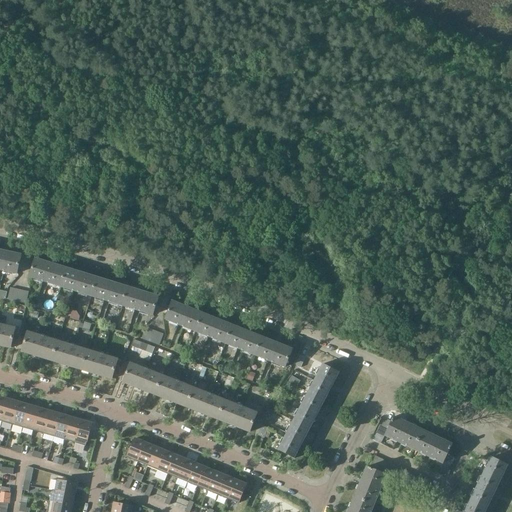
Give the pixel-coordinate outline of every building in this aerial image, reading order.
[(0,270),(17,274),(21,256),(0,251),(0,270)] [(30,277),(61,287),(67,269),(36,259),(30,277)] [(97,278),(84,274),(67,269),(61,287),(91,296),(97,278)] [(91,296),(122,306),(128,288),(97,278),(91,296)] [(14,301),(17,289),(11,288),(8,300),(14,301)] [(159,297),(145,293),(128,288),(122,306),(153,315),(159,297)] [(23,291),(17,289),(14,301),(21,302),(23,291)] [(23,291),(21,302),(27,304),(29,292),(23,291)] [(203,314),(190,309),(173,302),(166,319),(196,331),(203,314)] [(76,312),(73,311),(71,318),(71,319),(79,321),(80,318),(78,316),(76,312)] [(232,326),(220,321),(203,314),(196,331),(225,343),(232,326)] [(84,324),(83,328),(89,330),(91,324),(85,322),(84,324)] [(0,345),(11,348),(11,347),(15,329),(0,325),(0,345)] [(262,338),(249,333),(232,326),(225,343),(255,355),(262,338)] [(147,341),(151,330),(145,328),(141,339),(147,341)] [(157,332),(151,330),(147,341),(153,343),(157,332)] [(51,360),(57,341),(28,332),(27,333),(28,333),(23,351),(22,351),(22,352),(51,360)] [(157,332),(153,343),(159,346),(163,335),(157,332)] [(285,368),(292,350),(262,338),(255,355),(285,368)] [(83,370),(88,351),(57,341),(51,360),(83,370)] [(155,347),(142,342),(139,348),(153,353),(155,347)] [(118,361),(119,360),(88,351),(83,370),(113,379),(112,378),(118,361)] [(300,355),(296,365),(301,368),(306,358),(300,355)] [(123,382),(149,393),(155,395),(163,376),(130,364),(131,364),(124,382),(123,381),(123,382)] [(324,401),(331,390),(333,385),(339,373),(323,364),(318,374),(317,376),(308,393),(324,401)] [(209,369),(203,367),(200,373),(199,377),(202,379),(204,374),(206,375),(209,369)] [(255,374),(249,372),(247,379),(252,382),(255,374)] [(194,389),(163,376),(155,395),(187,407),(194,389)] [(187,407),(212,417),(218,420),(226,401),(194,389),(187,407)] [(309,430),(316,418),(324,401),(308,393),(293,421),(309,430)] [(0,397),(0,421),(2,422),(9,400),(0,397)] [(9,400),(2,422),(13,425),(19,403),(9,400)] [(258,414),(226,401),(218,420),(250,432),(251,432),(250,431),(257,414),(258,414)] [(19,403),(13,425),(23,428),(29,406),(19,403)] [(29,406),(23,428),(33,431),(40,409),(29,406)] [(40,409),(33,431),(44,434),(50,412),(40,409)] [(50,412),(44,434),(54,437),(61,415),(50,412)] [(61,415),(54,437),(64,440),(71,418),(61,415)] [(422,431),(405,423),(400,421),(401,420),(394,417),(393,419),(391,423),(385,435),(414,449),(422,431)] [(71,418),(64,440),(75,443),(81,421),(71,418)] [(384,437),(385,435),(391,423),(383,420),(377,434),(384,437)] [(81,421),(75,443),(86,446),(92,424),(81,421)] [(295,459),(300,447),(303,442),(309,430),(293,421),(278,450),(284,453),(295,459)] [(264,438),(268,428),(261,426),(257,435),(264,438)] [(445,442),(440,440),(422,431),(414,449),(443,463),(451,447),(452,445),(445,441),(445,442)] [(127,458),(138,462),(146,443),(135,439),(127,458)] [(148,466),(156,447),(146,443),(138,462),(148,466)] [(166,451),(156,447),(148,466),(158,470),(166,451)] [(168,475),(176,456),(166,451),(158,470),(168,475)] [(186,460),(176,456),(168,475),(178,479),(186,460)] [(369,467),(373,469),(380,460),(375,456),(374,456),(369,467)] [(487,461),(489,462),(484,473),(500,481),(507,466),(508,466),(491,458),(490,458),(491,458),(490,460),(488,459),(487,461)] [(381,459),(380,460),(373,469),(379,472),(386,463),(381,459)] [(188,483),(196,464),(186,460),(178,479),(188,483)] [(379,472),(385,475),(391,465),(386,462),(386,463),(379,472)] [(206,468),(196,464),(188,483),(198,487),(206,468)] [(385,475),(386,475),(390,477),(397,468),(392,465),(391,465),(385,475)] [(358,490),(357,490),(354,497),(373,505),(386,475),(385,475),(379,472),(373,469),(369,467),(369,468),(366,467),(363,474),(364,474),(358,490)] [(397,467),(397,468),(390,477),(396,480),(402,471),(397,467)] [(208,491),(216,472),(206,468),(198,487),(208,491)] [(403,470),(402,471),(396,480),(401,483),(408,474),(403,470)] [(226,476),(216,472),(208,491),(218,495),(226,476)] [(401,483),(407,485),(414,476),(409,473),(408,474),(401,483)] [(500,481),(484,473),(482,476),(480,476),(479,477),(481,478),(473,496),(471,495),(470,497),(472,497),(470,501),(486,509),(500,481)] [(407,485),(413,488),(419,479),(414,475),(414,476),(407,485)] [(228,499),(236,480),(226,476),(218,495),(228,499)] [(413,488),(418,491),(425,482),(420,478),(419,479),(413,488)] [(77,484),(56,480),(54,491),(52,490),(52,491),(74,495),(77,484)] [(246,485),(236,480),(228,499),(238,504),(246,485)] [(426,481),(425,482),(418,491),(426,495),(432,484),(431,484),(426,481)] [(74,495),(52,491),(49,501),(72,506),(74,495)] [(370,511),(373,505),(354,497),(351,504),(352,504),(349,511),(370,511)] [(71,511),(72,506),(49,501),(47,511),(71,511)] [(484,511),(486,509),(470,501),(468,505),(466,504),(465,506),(467,507),(464,511),(484,511)] [(133,511),(134,507),(114,503),(112,511),(133,511)]
